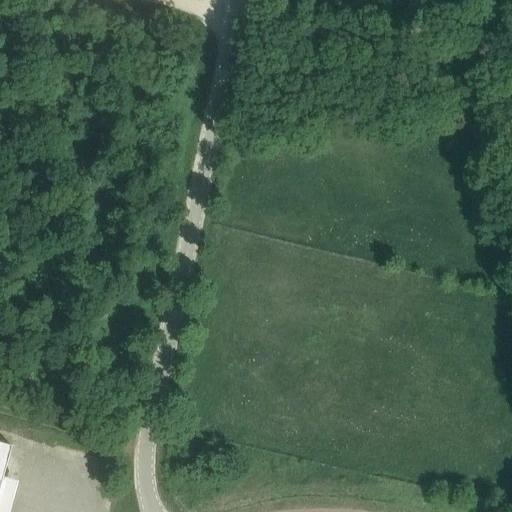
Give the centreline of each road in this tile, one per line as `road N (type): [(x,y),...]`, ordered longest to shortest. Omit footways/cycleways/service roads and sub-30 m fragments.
road 1 (unclassified): [(154,511),(145,450),(241,0)]
road 2 (track): [(114,0),(209,18),(239,10),(386,41),(511,4)]
road 3 (track): [(145,450),(0,408)]
